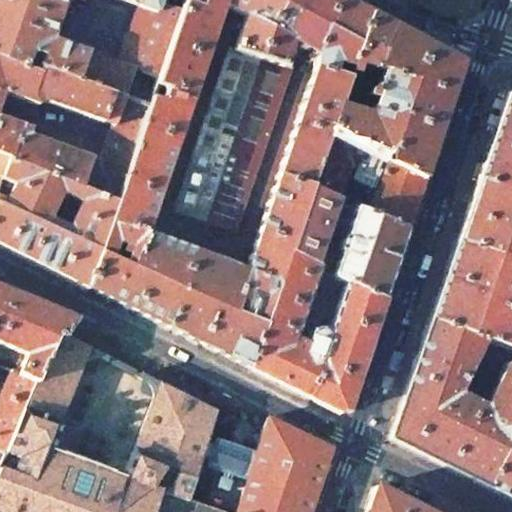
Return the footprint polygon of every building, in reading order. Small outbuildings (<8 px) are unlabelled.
[(0,0),(0,57),(78,84),(87,54),(48,41),(62,0),(118,0),(136,6),(135,7),(153,13),(156,3),(156,0),(0,0)] [(181,0),(178,13),(155,78),(151,92),(168,98),(187,105),(221,5),(243,17),(234,50),(233,52),(257,60),(277,0),(181,0)] [(277,0),(257,60),(282,67),(283,65),(283,63),(290,43),(316,57),(275,176),(308,190),(326,135),(337,105),(340,95),(346,78),(335,73),(338,62),(350,66),(368,15),(340,0),(277,0)] [(155,78),(178,13),(156,3),(153,13),(135,7),(115,64),(87,54),(78,84),(120,98),(146,107),(150,96),(126,89),(132,70),(155,78)] [(459,64),(368,15),(350,66),(349,70),(355,72),(358,64),(381,71),(379,78),(376,89),(374,95),(370,106),(368,114),(337,105),(326,135),(420,180),(441,117),(459,64)] [(201,221),(257,60),(233,52),(234,50),(228,47),(214,87),(219,89),(198,153),(193,151),(172,211),(201,221)] [(0,154),(9,158),(79,188),(89,159),(25,136),(28,129),(0,119),(0,93),(35,106),(37,100),(109,126),(110,126),(120,98),(78,84),(0,57),(0,154)] [(291,68),(283,65),(282,67),(257,60),(201,221),(235,232),(291,68)] [(355,72),(349,70),(346,78),(340,95),(354,99),(362,74),(355,72)] [(372,88),(376,89),(379,78),(374,76),(371,88),(372,88)] [(114,203),(85,288),(88,289),(131,311),(165,328),(191,251),(143,234),(187,105),(168,98),(151,92),(150,96),(146,107),(114,203)] [(491,139),(477,179),(511,191),(511,93),(511,92),(509,92),(508,93),(506,94),(491,139)] [(354,99),(340,95),(337,105),(368,114),(370,106),(354,101),(354,99)] [(89,159),(79,188),(114,203),(146,107),(120,98),(110,126),(109,126),(96,162),(89,159)] [(420,180),(326,135),(308,190),(334,201),(335,202),(342,183),(349,166),(378,180),(370,206),(366,215),(403,231),(410,207),(420,180)] [(9,158),(0,154),(0,177),(1,178),(9,158)] [(6,202),(0,200),(0,246),(36,265),(84,290),(85,288),(114,203),(79,188),(9,158),(1,178),(14,182),(6,202)] [(243,271),(191,251),(165,328),(210,350),(246,368),(285,254),(308,190),(275,176),(243,270),(243,271)] [(456,241),(511,260),(511,191),(477,179),(466,212),(456,241)] [(359,190),(342,183),(335,202),(353,209),(366,215),(370,206),(355,200),(359,190)] [(334,201),(308,190),(285,254),(312,267),(316,253),(326,224),(334,201)] [(334,201),(326,224),(331,226),(334,235),(341,238),(343,237),(344,237),(353,209),(335,202),(334,201)] [(366,215),(353,209),(344,237),(343,237),(341,238),(340,240),(338,243),(337,244),(336,248),(337,252),(337,253),(338,253),(330,277),(343,283),(379,301),(392,262),(403,231),(366,215)] [(429,320),(511,348),(511,260),(456,241),(441,287),(429,320)] [(322,255),(316,253),(312,267),(315,269),(330,277),(338,253),(337,253),(337,252),(329,249),(322,255)] [(321,333),(319,331),(318,331),(316,331),(314,331),(312,331),(310,333),(309,332),(308,333),(304,346),(290,339),(315,269),(312,267),(285,254),(246,368),(297,393),(338,414),(342,413),(379,301),(343,283),(325,337),(324,336),(323,334),(321,333)] [(0,291),(0,344),(26,355),(18,374),(34,381),(54,332),(64,337),(74,321),(0,291)] [(416,360),(389,439),(442,465),(487,487),(511,437),(511,348),(429,320),(416,360)] [(64,337),(54,332),(34,381),(21,410),(58,425),(77,375),(91,381),(98,377),(105,357),(64,337)] [(18,374),(11,371),(0,396),(0,450),(4,452),(21,410),(34,381),(18,374)] [(174,392),(140,375),(134,390),(137,398),(151,403),(132,453),(191,475),(203,441),(213,412),(174,392)] [(58,425),(21,410),(4,452),(0,461),(0,469),(8,473),(1,490),(0,489),(0,511),(151,511),(158,493),(149,490),(157,466),(175,473),(167,496),(182,501),(191,475),(132,453),(131,452),(122,477),(111,473),(112,472),(60,453),(60,454),(49,450),(59,425),(58,425)] [(277,423),(266,418),(254,455),(234,511),(308,511),(316,490),(330,449),(277,423)] [(511,437),(487,487),(511,499),(511,437)] [(215,511),(234,511),(254,455),(203,441),(191,475),(182,501),(199,507),(215,511)] [(420,511),(372,488),(363,511),(420,511)] [(215,511),(199,507),(182,501),(167,496),(158,493),(151,511),(215,511)]
